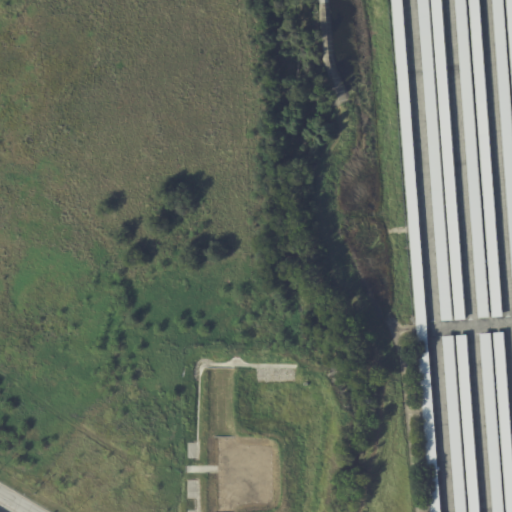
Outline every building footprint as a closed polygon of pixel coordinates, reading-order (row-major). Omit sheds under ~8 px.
[(403,0),(441,506),(441,511),(430,511),(392,0),(403,0)] [(429,0),(453,320),(442,321),(418,0),(429,0)] [(442,0),(466,319),(455,320),(431,0),(442,0)] [(466,0),(490,317),(479,318),(455,0),(466,0)] [(480,0),(503,317),(492,317),(468,0),(480,0)] [(504,0),(511,109),(511,261),(493,0),(504,0)] [(511,439),(511,511),(507,511),(494,334),(504,333),(511,439)] [(493,511),(493,506),(481,335),(491,334),(504,511),(493,511)] [(480,506),(480,511),(469,511),(457,336),(467,336),(480,506)] [(456,511),(456,506),(444,338),(454,337),(467,511),(456,511)]
